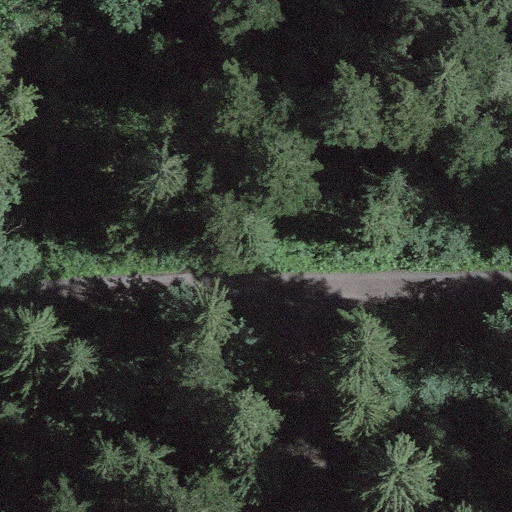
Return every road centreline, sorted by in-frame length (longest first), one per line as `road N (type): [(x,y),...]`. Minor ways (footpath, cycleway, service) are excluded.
road 1 (track): [(0,295),(511,279)]
road 2 (track): [(350,511),(282,287)]
